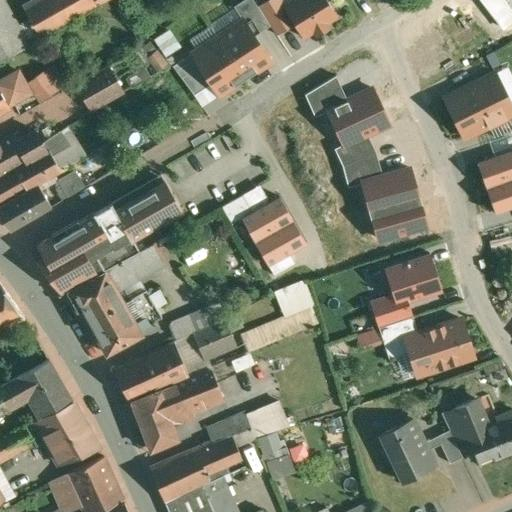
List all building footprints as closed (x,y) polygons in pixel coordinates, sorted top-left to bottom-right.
[(3,0),(0,0),(0,61),(41,38),(31,19),(18,26),(3,0)] [(35,0),(23,7),(31,19),(41,38),(97,7),(93,0),(35,0)] [(287,21),(273,0),(266,0),(258,6),(273,30),(287,21)] [(337,17),(326,0),(292,0),(283,6),(303,38),(313,32),(315,36),(329,27),(326,23),(337,17)] [(485,14),(494,28),(511,16),(503,2),(485,14)] [(269,62),(242,20),(217,36),(244,78),(269,62)] [(244,78),(217,36),(192,53),(219,95),(244,78)] [(108,66),(77,84),(92,111),(124,93),(108,66)] [(0,113),(10,108),(9,106),(31,93),(19,71),(0,81),(0,113)] [(511,112),(511,108),(494,73),(444,98),(464,137),(511,112)] [(329,117),(354,103),(340,79),(308,96),(322,121),(329,117)] [(354,103),(329,117),(347,149),(370,139),(394,123),(375,90),(354,103)] [(498,136),(511,129),(511,119),(494,129),(498,136)] [(18,132),(0,141),(0,177),(47,151),(43,144),(35,130),(21,138),(18,132)] [(347,149),(341,152),(348,165),(376,152),(370,139),(347,149)] [(47,151),(0,177),(0,205),(38,184),(61,170),(49,149),(47,151)] [(376,152),(348,165),(352,183),(363,183),(388,176),(376,152)] [(511,152),(477,165),(486,189),(511,178),(511,152)] [(363,183),(372,216),(429,201),(419,167),(388,176),(363,183)] [(75,171),(58,180),(68,197),(85,187),(75,171)] [(511,178),(486,189),(497,217),(511,209),(511,178)] [(93,213),(37,245),(45,258),(37,263),(61,293),(68,289),(105,270),(140,251),(133,240),(142,235),(141,233),(170,216),(171,218),(183,211),(165,180),(115,209),(111,202),(109,203),(110,204),(95,212),(95,211),(93,212),(93,213)] [(38,184),(0,205),(0,216),(11,230),(12,230),(52,207),(38,184)] [(273,202),(263,185),(221,207),(231,225),(241,219),(273,202)] [(241,219),(256,246),(299,223),(284,195),(273,202),(241,219)] [(429,201),(372,216),(383,248),(437,232),(429,201)] [(299,223),(256,246),(269,270),(311,246),(299,223)] [(140,251),(105,270),(117,290),(139,278),(165,264),(154,244),(140,251)] [(393,301),(410,297),(445,289),(435,249),(383,263),(393,301)] [(105,270),(68,289),(69,291),(76,287),(84,302),(83,307),(81,308),(82,310),(81,310),(106,354),(142,334),(139,330),(117,290),(105,270)] [(162,317),(139,278),(117,290),(139,330),(162,317)] [(0,282),(0,331),(25,318),(0,282)] [(239,287),(231,291),(230,300),(239,305),(247,301),(247,291),(239,287)] [(379,325),(415,317),(410,297),(393,301),(375,305),(379,325)] [(314,304),(240,334),(248,352),(320,322),(314,304)] [(208,309),(169,325),(174,337),(175,337),(180,338),(193,333),(214,323),(208,309)] [(415,317),(379,325),(389,359),(409,352),(404,337),(418,332),(415,317)] [(418,332),(404,337),(409,352),(417,374),(472,356),(460,318),(418,332)] [(214,323),(193,333),(204,360),(237,346),(226,319),(214,323)] [(175,342),(118,370),(117,369),(115,371),(131,401),(132,400),(189,375),(175,342)] [(49,360),(18,376),(29,396),(29,397),(40,416),(71,399),(49,360)] [(212,370),(132,402),(151,450),(188,434),(183,422),(195,416),(192,409),(223,397),(212,370)] [(18,376),(0,386),(0,412),(5,409),(5,410),(29,397),(29,396),(18,376)] [(511,410),(496,417),(498,422),(489,426),(477,399),(460,406),(472,433),(468,435),(478,460),(493,454),(495,458),(511,451),(511,410)] [(72,401),(34,422),(59,466),(99,447),(72,401)] [(280,401),(247,415),(255,437),(290,427),(280,401)] [(460,406),(442,413),(450,430),(455,441),(457,440),(468,435),(472,433),(460,406)] [(245,411),(206,428),(212,442),(232,433),(237,447),(255,439),(255,437),(247,415),(245,411)] [(413,418),(381,434),(403,481),(436,465),(413,418)] [(25,425),(0,439),(0,464),(23,452),(21,449),(34,442),(25,425)] [(450,430),(437,436),(450,463),(462,457),(450,430)] [(212,442),(208,443),(150,467),(165,501),(210,480),(207,473),(209,472),(208,471),(226,463),(241,456),(237,447),(232,433),(212,442)] [(104,457),(68,473),(85,511),(93,511),(123,499),(104,457)] [(226,463),(208,471),(209,472),(207,473),(210,480),(211,481),(230,473),(226,463)] [(215,511),(209,497),(229,487),(224,476),(230,473),(211,481),(166,503),(170,511),(263,511),(263,509),(256,511),(215,511)] [(239,511),(229,487),(209,497),(215,511),(239,511)] [(375,511),(372,500),(347,511),(375,511)] [(128,511),(125,502),(102,511),(128,511)]
